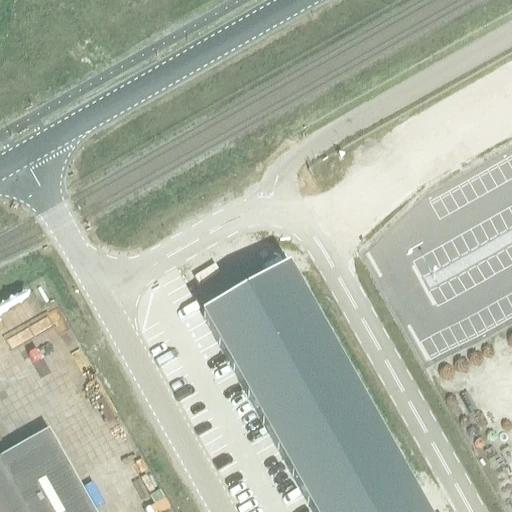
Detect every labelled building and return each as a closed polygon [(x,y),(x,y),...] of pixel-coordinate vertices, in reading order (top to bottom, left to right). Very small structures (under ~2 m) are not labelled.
[(475,210),(458,219),(471,242),(487,234),(475,210)] [(439,212),(423,221),(511,386),(511,337),(471,262),(477,259),(471,248),(462,253),(439,212)] [(499,251),(482,260),(511,317),(511,270),(508,263),(511,260),(511,251),(501,231),(492,236),(499,251)] [(431,511),(294,271),(204,322),(311,511),(431,511)] [(81,414),(121,511),(172,511),(125,396),(81,414)] [(0,511),(93,511),(49,433),(0,460),(0,511)]
